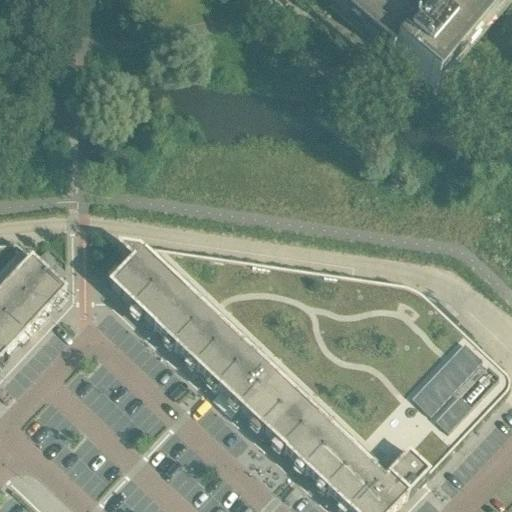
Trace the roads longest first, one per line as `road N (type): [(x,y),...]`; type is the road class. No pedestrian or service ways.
road 1 (residential): [(274,511),(89,333),(3,427),(15,451)]
road 2 (unknown): [(225,283),(200,288),(120,363)]
